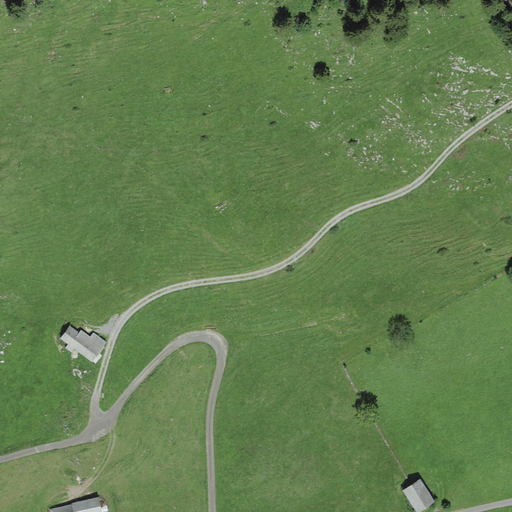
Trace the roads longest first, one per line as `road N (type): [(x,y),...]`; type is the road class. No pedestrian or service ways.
road 1 (track): [(0,461),(95,428),(100,378),(131,308),(179,285),(278,268),(341,216),(407,191),(511,103)]
road 2 (unclassified): [(95,428),(178,342),(212,339),(222,369),(209,427),(214,511)]
